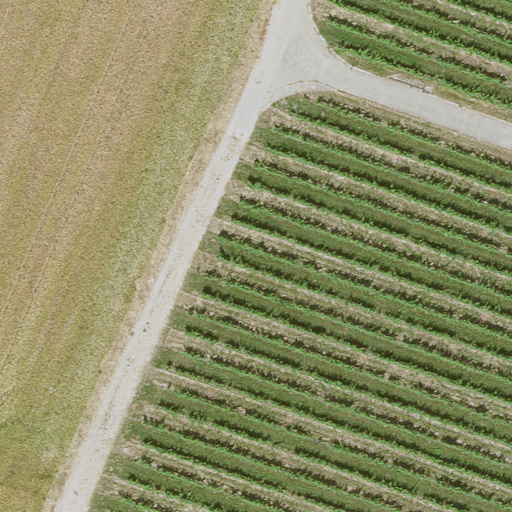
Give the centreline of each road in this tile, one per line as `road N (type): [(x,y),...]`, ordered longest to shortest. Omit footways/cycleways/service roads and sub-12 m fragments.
road 1 (track): [(300,0),(80,511)]
road 2 (track): [(276,59),(511,142)]
